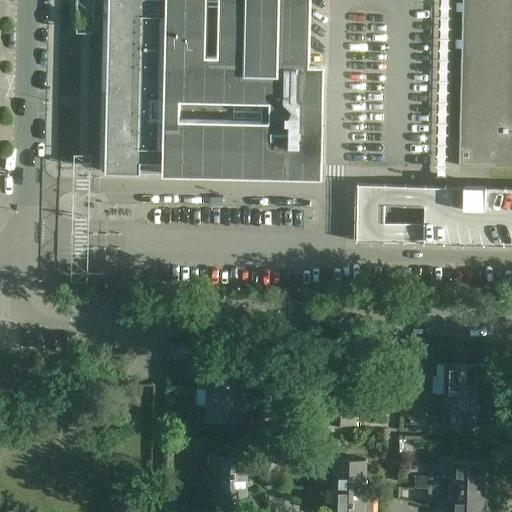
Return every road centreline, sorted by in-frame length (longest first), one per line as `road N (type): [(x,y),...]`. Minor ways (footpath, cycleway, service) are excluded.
road 1 (residential): [(511,322),(95,320),(26,297),(0,265)]
road 2 (residential): [(0,261),(21,252),(29,0)]
road 3 (unknown): [(164,320),(174,511)]
road 4 (unknown): [(403,321),(402,511)]
road 5 (unknown): [(283,321),(284,511)]
